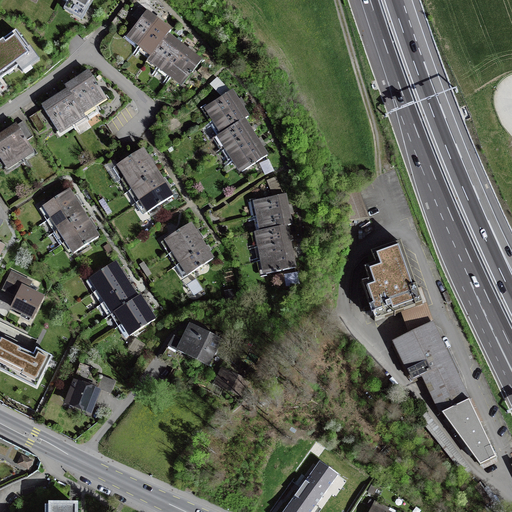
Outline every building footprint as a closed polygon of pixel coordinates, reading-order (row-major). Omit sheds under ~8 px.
[(62,0),(67,3),(63,9),(82,20),(93,0),(62,0)] [(109,27),(114,31),(129,12),(123,7),(109,27)] [(128,35),(140,45),(159,21),(147,12),(128,35)] [(171,31),(159,21),(140,45),(133,54),(136,56),(143,47),(152,54),(167,35),(171,31)] [(0,88),(2,87),(0,83),(0,79),(18,66),(22,72),(40,60),(20,33),(18,35),(16,31),(0,42),(0,88)] [(167,35),(152,54),(149,58),(158,65),(151,74),(154,76),(161,67),(179,44),(167,35)] [(179,44),(161,67),(169,74),(162,83),(165,85),(172,76),(190,53),(179,44)] [(183,85),(201,61),(190,53),(172,76),(183,85)] [(89,72),(77,79),(93,104),(96,103),(99,107),(108,101),(89,72)] [(93,104),(77,79),(66,87),(68,90),(82,112),(84,110),(89,117),(98,112),(93,105),(93,104)] [(82,112),(68,90),(55,98),(71,123),(84,115),(82,112)] [(215,120),(240,104),(232,91),(206,107),(215,120)] [(71,123),(55,98),(42,107),(44,109),(46,113),(58,132),(71,124),(71,123)] [(182,122),(196,113),(190,104),(176,113),(182,122)] [(211,127),(217,136),(244,119),(248,117),(240,104),(215,120),(205,126),(207,129),(211,127)] [(44,109),(37,114),(39,118),(46,113),(44,109)] [(37,114),(30,118),(39,132),(46,128),(39,118),(37,114)] [(252,132),(244,119),(217,136),(213,140),(219,149),(216,152),(217,154),(227,148),(252,132)] [(32,133),(23,121),(18,124),(26,137),(32,133)] [(16,122),(3,130),(22,159),(35,151),(26,137),(18,124),(16,122)] [(22,159),(3,130),(0,132),(0,157),(1,158),(7,169),(22,159)] [(234,160),(260,144),(252,132),(227,148),(232,157),(223,163),(225,166),(234,160)] [(242,172),(267,156),(260,144),(234,160),(242,172)] [(118,165),(125,177),(150,161),(142,149),(118,165)] [(125,177),(133,189),(157,173),(150,161),(125,177)] [(133,189),(140,200),(165,185),(157,173),(133,189)] [(172,196),(165,185),(140,200),(148,212),(172,196)] [(44,206),(51,218),(76,202),(68,190),(44,206)] [(365,191),(351,191),(351,217),(365,217),(365,191)] [(256,201),(259,216),(288,210),(285,195),(256,201)] [(51,218),(59,229),(83,214),(76,202),(51,218)] [(259,219),(262,231),(286,226),(291,225),(288,210),(259,216),(248,218),(248,221),(259,219)] [(66,241),(91,225),(83,214),(59,229),(54,233),(56,235),(54,236),(60,245),(66,241)] [(173,251),(198,236),(190,224),(166,240),(173,251)] [(91,225),(66,241),(74,253),(99,237),(91,225)] [(289,241),(286,226),(262,231),(257,232),(259,244),(248,246),(249,249),(260,247),(289,241)] [(198,236),(173,251),(181,263),(205,247),(198,236)] [(292,254),(289,241),(260,247),(262,257),(251,260),(252,263),(263,260),(292,254)] [(401,242),(371,253),(375,265),(364,269),(368,280),(361,283),(375,321),(422,305),(417,289),(401,242)] [(182,278),(213,259),(205,247),(181,263),(175,267),(182,278)] [(292,254),(263,260),(266,274),(295,268),(292,254)] [(90,278),(98,290),(122,274),(115,262),(90,278)] [(29,287),(32,280),(11,270),(2,290),(15,296),(10,308),(21,313),(33,319),(45,295),(29,287)] [(122,274),(98,290),(105,302),(130,286),(122,274)] [(202,290),(200,286),(196,280),(193,282),(187,286),(193,296),(202,290)] [(113,314),(115,312),(137,298),(130,286),(105,302),(113,314)] [(401,312),(409,335),(434,323),(421,288),(417,289),(422,305),(401,312)] [(115,312),(123,324),(147,308),(140,296),(137,298),(115,312)] [(130,336),(155,320),(147,308),(123,324),(130,336)] [(33,319),(21,313),(21,315),(10,310),(6,318),(29,329),(33,319)] [(422,375),(450,362),(432,323),(394,342),(412,380),(422,375)] [(197,355),(209,334),(193,325),(186,339),(184,338),(180,345),(178,349),(183,352),(189,355),(191,351),(197,355)] [(27,341),(37,346),(43,334),(33,329),(27,341)] [(222,341),(209,334),(197,355),(195,359),(209,366),(222,341)] [(33,355),(0,338),(0,369),(36,388),(52,356),(36,348),(33,355)] [(178,349),(180,345),(171,341),(160,359),(175,367),(183,352),(178,349)] [(129,348),(139,354),(144,345),(139,342),(137,345),(133,343),(129,348)] [(450,362),(422,375),(441,414),(442,413),(480,465),(496,458),(450,362)] [(96,388),(97,389),(98,386),(103,388),(107,378),(95,374),(97,370),(80,364),(74,380),(77,381),(75,384),(72,383),(68,395),(71,396),(68,402),(80,407),(89,410),(96,392),(95,391),(96,388)] [(241,388),(244,390),(248,382),(222,368),(215,384),(238,394),(241,388)] [(115,381),(107,378),(103,388),(111,391),(115,381)] [(466,474),(471,471),(426,414),(421,418),(466,474)] [(328,449),(318,443),(314,450),(323,456),(328,449)] [(18,464),(28,468),(31,461),(22,457),(18,464)] [(335,511),(352,480),(337,472),(337,471),(336,469),(332,466),(327,464),(322,464),(321,467),(320,466),(310,486),(303,483),(295,497),(326,511),(335,511)] [(483,481),(474,488),(491,511),(499,511),(503,510),(483,481)] [(387,511),(389,509),(375,502),(369,511),(387,511)]
